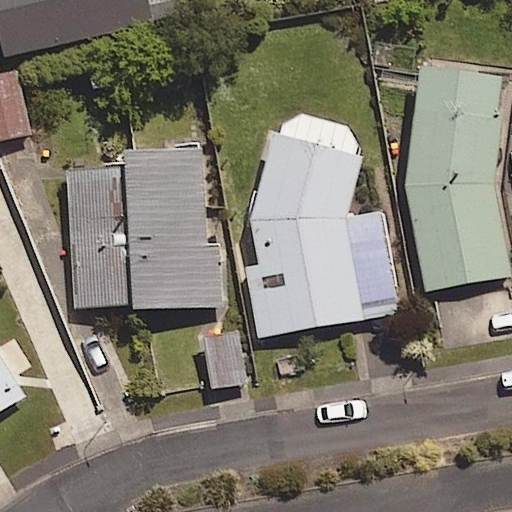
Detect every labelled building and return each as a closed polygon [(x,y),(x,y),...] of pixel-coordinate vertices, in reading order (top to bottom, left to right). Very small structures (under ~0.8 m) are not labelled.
[(0,0),(13,53),(184,12),(180,0),(0,0)] [(511,265),(498,194),(511,87),(511,69),(428,58),(409,198),(427,288),(511,270),(511,265)] [(0,80),(0,140),(34,131),(19,76),(0,80)] [(365,152),(278,133),(247,258),(260,334),(401,312),(384,212),(350,217),(365,152)] [(209,242),(208,153),(75,155),(77,305),(224,303),(223,242),(209,242)] [(503,302),(451,307),(453,331),(505,327),(503,302)] [(242,329),(209,332),(214,386),(247,383),(242,329)] [(0,410),(26,394),(0,353),(0,410)]
